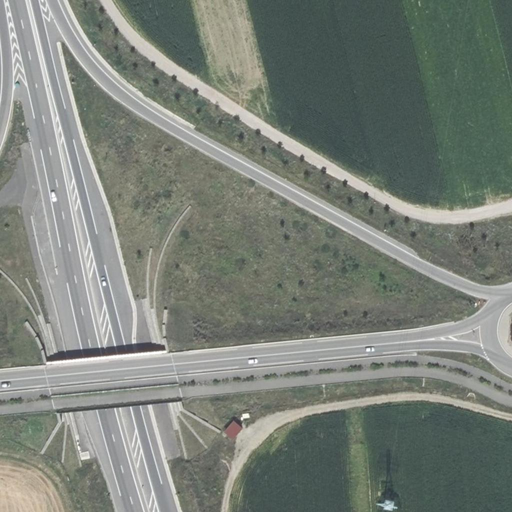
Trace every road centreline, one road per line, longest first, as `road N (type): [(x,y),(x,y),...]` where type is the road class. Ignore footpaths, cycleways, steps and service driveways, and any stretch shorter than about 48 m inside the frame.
road 1 (trunk): [(511,292),(473,289),(423,266),(164,124),(88,63),(52,0)]
road 2 (trunk): [(163,511),(33,0)]
road 3 (trunk): [(15,0),(87,342),(134,511)]
road 4 (track): [(511,402),(459,379),(408,372),(0,411)]
road 5 (track): [(225,511),(239,463),(256,439),(312,411),(426,397),(511,417)]
road 6 (track): [(204,90),(403,207),(442,215),(511,205)]
road 7 (secondary): [(175,364),(393,343)]
road 8 (secondary): [(175,364),(0,381)]
road 9 (track): [(204,90),(150,54),(106,0)]
